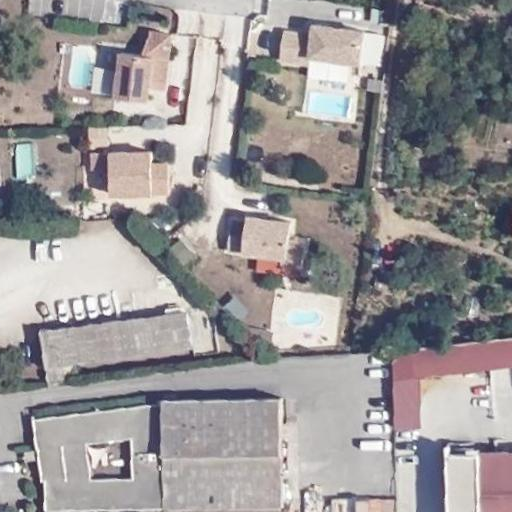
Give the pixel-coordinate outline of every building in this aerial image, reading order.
[(363,64),(367,31),(315,25),(313,35),(286,32),(283,62),(312,66),(313,58),(363,64)] [(152,38),(144,56),(123,53),(118,97),(151,102),(153,89),(167,91),(175,35),(153,30),(152,38)] [(69,86),(115,91),(119,48),(73,43),(69,86)] [(154,165),(154,152),(112,152),(112,154),(93,155),(94,170),(112,170),(112,195),(154,194),(154,195),(171,195),(170,164),(154,165)] [(291,241),(293,223),(249,218),(248,222),(234,220),(230,252),(284,258),(283,267),(304,270),(308,242),(291,241)] [(71,388),(101,384),(100,359),(210,343),(203,308),(59,327),(71,388)] [(511,334),(412,346),(414,369),(511,357),(511,334)] [(0,368),(0,396),(10,395),(7,368),(0,368)] [(39,442),(40,450),(45,450),(52,506),(280,503),(277,394),(195,394),(42,414),(46,442),(39,442)] [(511,511),(511,444),(474,445),(473,436),(446,435),(448,511),(511,511)] [(395,511),(395,495),(330,496),(330,511),(395,511)]
